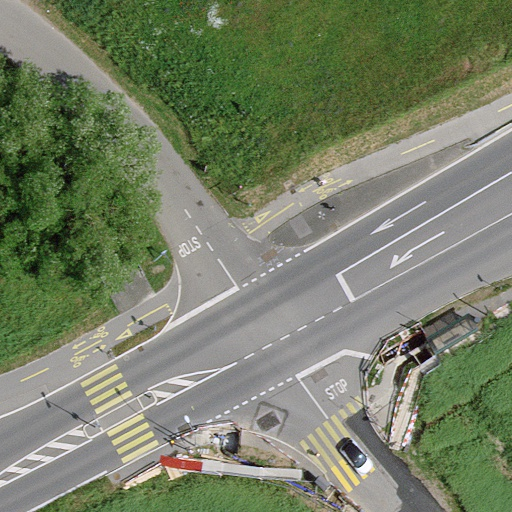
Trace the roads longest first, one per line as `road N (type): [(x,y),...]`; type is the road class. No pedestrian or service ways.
road 1 (unclassified): [(268,328),(113,117),(0,20)]
road 2 (secondary): [(0,481),(268,328)]
road 3 (secondary): [(268,328),(511,193)]
road 4 (unclassified): [(404,511),(268,328)]
